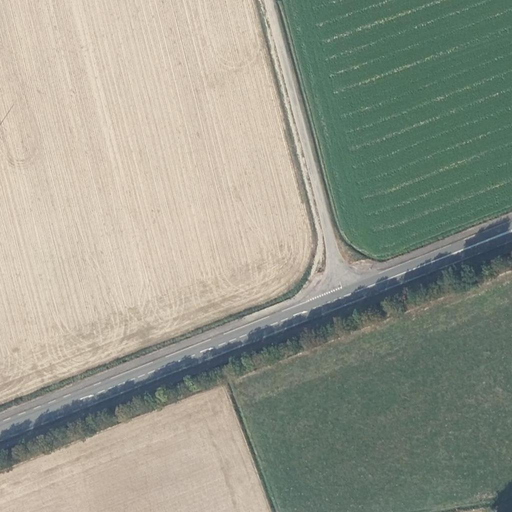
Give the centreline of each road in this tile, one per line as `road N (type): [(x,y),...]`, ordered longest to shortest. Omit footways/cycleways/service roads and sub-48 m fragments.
road 1 (secondary): [(0,432),(347,295)]
road 2 (unclassified): [(347,295),(268,0)]
road 3 (secondary): [(347,295),(511,230)]
